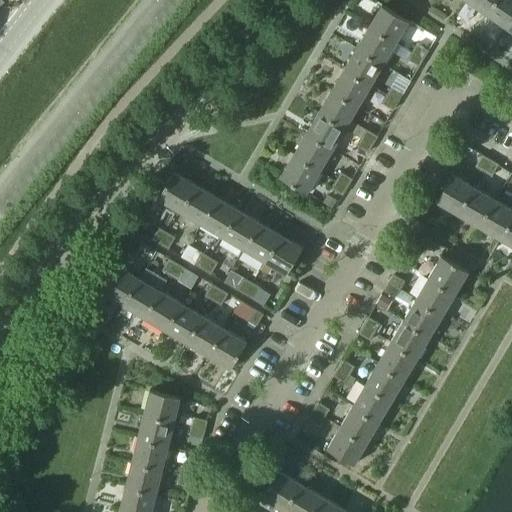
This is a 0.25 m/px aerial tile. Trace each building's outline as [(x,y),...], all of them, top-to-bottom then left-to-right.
[(467,0),(467,1),(488,14),(497,0),(467,0)] [(511,0),(497,0),(488,14),(508,28),(511,22),(511,0)] [(369,27),(396,42),(409,21),(382,5),(369,27)] [(356,48),(383,64),(396,42),(369,27),(356,48)] [(411,52),(423,59),(428,51),(416,44),(411,52)] [(344,69),(370,85),(383,64),(356,48),(344,69)] [(407,60),(418,67),(423,59),(411,52),(407,60)] [(331,91),(358,107),(370,85),(344,69),(331,91)] [(386,95),(398,101),(403,93),(391,86),(386,95)] [(318,112),(345,128),(358,107),(331,91),(318,112)] [(381,103),(393,109),(398,101),(386,95),(381,103)] [(306,133),(332,149),(345,128),(318,112),(306,133)] [(361,137),(373,144),(378,136),(366,129),(361,137)] [(293,155),(320,171),(332,149),(306,133),(293,155)] [(356,145),(368,152),(373,144),(361,137),(356,145)] [(280,177),(307,192),(320,171),(293,155),(280,177)] [(475,166),(483,171),(490,159),(482,155),(475,166)] [(483,171),(492,176),(499,164),(490,159),(483,171)] [(157,198),(179,211),(195,184),(173,171),(157,198)] [(336,180),(348,187),(352,179),(341,172),(336,180)] [(436,201),(458,214),(474,187),(452,174),(436,201)] [(331,188),(343,195),(348,187),(336,180),(331,188)] [(179,211),(201,223),(217,197),(195,184),(179,211)] [(458,214),(480,226),(495,200),(474,187),(458,214)] [(201,223),(222,236),(238,209),(217,197),(201,223)] [(480,226),(501,239),(511,220),(511,209),(495,200),(480,226)] [(222,236),(243,249),(259,222),(238,209),(222,236)] [(511,220),(501,239),(511,245),(511,220)] [(243,249),(265,261),(281,234),(259,222),(243,249)] [(152,239),(160,244),(167,232),(159,227),(152,239)] [(160,244),(168,249),(175,237),(167,232),(160,244)] [(265,261),(287,274),(303,247),(281,234),(265,261)] [(127,249),(135,254),(142,243),(134,238),(127,249)] [(409,247),(421,254),(426,246),(414,239),(409,247)] [(194,264),(202,269),(209,257),(201,252),(194,264)] [(429,277),(455,293),(468,271),(442,255),(429,277)] [(202,269),(211,274),(217,262),(209,257),(202,269)] [(162,270),(170,275),(177,263),(169,258),(162,270)] [(170,275),(178,280),(185,268),(177,263),(170,275)] [(102,292),(124,305),(140,278),(118,265),(102,292)] [(389,282),(400,289),(405,281),(393,274),(389,282)] [(416,298),(443,314),(455,293),(429,277),(416,298)] [(124,305),(145,317),(161,291),(140,278),(124,305)] [(237,289),(245,294),(252,282),(244,278),(237,289)] [(245,294),(253,299),(260,287),(252,282),(245,294)] [(384,290),(395,297),(400,289),(389,282),(384,290)] [(205,296),(213,300),(220,288),(212,284),(205,296)] [(213,300),(221,305),(228,293),(220,288),(213,300)] [(145,317),(166,330),(182,303),(161,291),(145,317)] [(404,320),(430,335),(443,314),(416,298),(404,320)] [(166,330),(188,343),(204,316),(182,303),(166,330)] [(248,321),(256,326),(263,314),(255,309),(248,321)] [(188,343),(209,355),(225,329),(204,316),(188,343)] [(363,325),(375,332),(380,324),(368,317),(363,325)] [(391,341),(418,357),(430,335),(404,320),(391,341)] [(358,333),(370,340),(375,332),(363,325),(358,333)] [(209,355),(231,368),(247,342),(225,329),(209,355)] [(378,362),(405,378),(418,357),(391,341),(378,362)] [(338,367),(350,374),(354,366),(343,359),(338,367)] [(366,384),(392,399),(405,378),(378,362),(366,384)] [(333,375),(345,382),(350,374),(338,367),(333,375)] [(353,405),(380,421),(392,399),(366,384),(353,405)] [(144,414),(174,422),(180,397),(150,390),(144,414)] [(313,410),(324,417),(329,409),(318,402),(313,410)] [(340,426),(367,442),(380,421),(353,405),(340,426)] [(308,418),(320,425),(324,417),(313,410),(308,418)] [(138,438),(168,446),(174,422),(144,414),(138,438)] [(192,426),(205,430),(207,421),(194,417),(192,426)] [(190,436),(203,439),(205,430),(192,426),(190,436)] [(327,448),(354,464),(367,442),(340,426),(327,448)] [(132,462),(162,470),(168,446),(138,438),(132,462)] [(126,486),(156,494),(162,470),(132,462),(126,486)] [(180,474),(193,478),(195,469),(182,465),(180,474)] [(262,496),(284,509),(299,483),(277,470),(262,496)] [(177,484),(191,487),(193,478),(180,474),(177,484)] [(284,509),(288,511),(310,511),(321,495),(299,483),(284,509)] [(120,510),(126,511),(151,511),(156,494),(126,486),(120,510)] [(310,511),(339,511),(342,508),(321,495),(310,511)]
